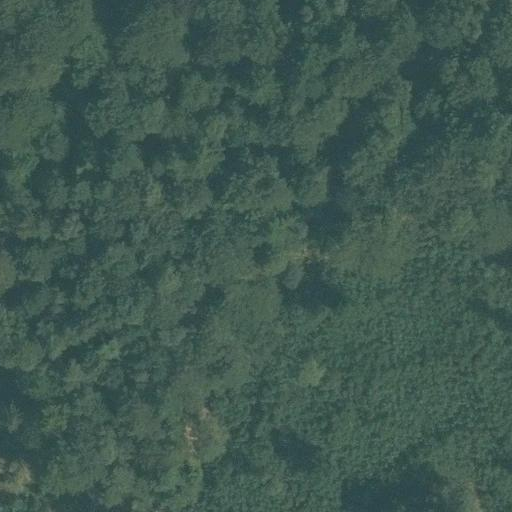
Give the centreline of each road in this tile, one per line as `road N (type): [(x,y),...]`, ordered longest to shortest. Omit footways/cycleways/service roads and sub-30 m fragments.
road 1 (track): [(0,281),(32,249),(82,118),(119,55),(223,0)]
road 2 (track): [(95,511),(0,352)]
